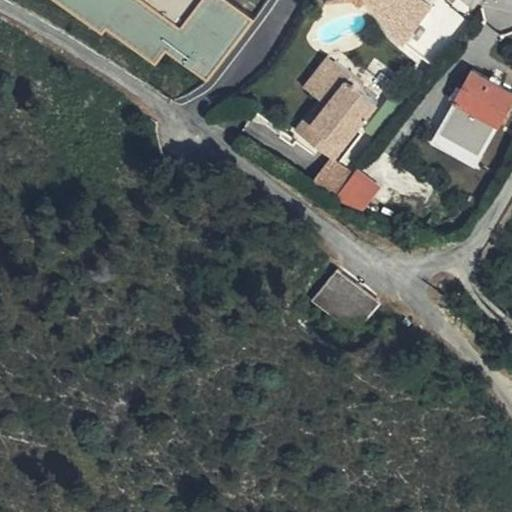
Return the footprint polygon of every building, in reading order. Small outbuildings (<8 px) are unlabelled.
[(66,0),(156,63),(167,48),(211,78),(258,12),(242,0),(66,0)] [(313,91),(337,61),(328,54),(305,85),(313,91)] [(301,134),(332,158),(378,101),(363,89),(366,83),(337,61),(313,91),(319,97),(327,102),(301,134)] [(473,68),(463,85),(455,101),(445,119),(459,128),(470,108),(499,125),(511,100),(511,89),(501,84),(490,78),(473,68)] [(493,73),(490,78),(501,84),(504,79),(493,73)] [(455,101),(463,85),(458,83),(449,98),(455,101)] [(294,128),(301,134),(327,102),(319,97),(294,128)] [(361,128),(341,155),(350,162),(370,135),(361,128)] [(311,184),(331,201),(353,174),(332,158),(311,184)] [(374,215),(392,188),(365,177),(346,203),(374,215)] [(374,299),(333,264),(305,297),(347,332),(374,299)]
